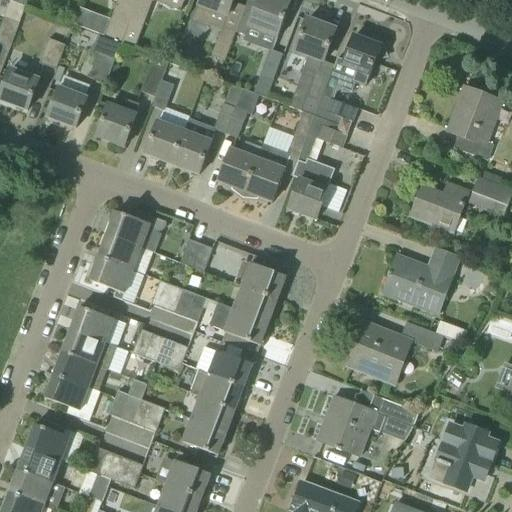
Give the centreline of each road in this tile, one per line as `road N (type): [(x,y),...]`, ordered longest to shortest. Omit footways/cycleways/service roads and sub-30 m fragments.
road 1 (residential): [(335,263),(431,6)]
road 2 (residential): [(0,429),(95,175)]
road 3 (residential): [(244,511),(335,263)]
road 4 (residential): [(335,263),(95,175)]
